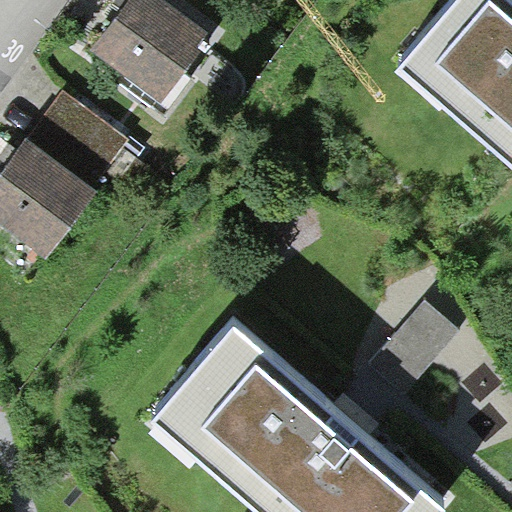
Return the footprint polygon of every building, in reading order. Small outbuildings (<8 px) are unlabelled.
[(217,34),(165,0),(135,0),(104,47),(176,95),(217,34)] [(511,10),(500,0),(447,0),(394,62),(511,162),(511,10)] [(102,188),(33,137),(0,180),(0,205),(57,248),(102,188)] [(431,294),(378,363),(414,392),(467,322),(431,294)] [(327,414),(224,323),(143,415),(254,511),(423,511),(431,504),(327,414)]
